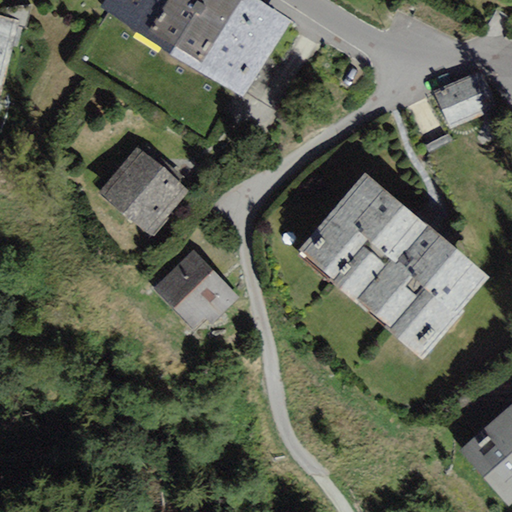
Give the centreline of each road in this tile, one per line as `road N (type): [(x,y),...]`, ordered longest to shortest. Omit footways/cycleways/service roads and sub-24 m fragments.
road 1 (residential): [(426,62),(243,205),(237,228),(273,403),(288,448),(317,479)]
road 2 (unknown): [(184,171),(264,112),(322,22)]
road 3 (residential): [(288,0),(347,39),(426,62)]
